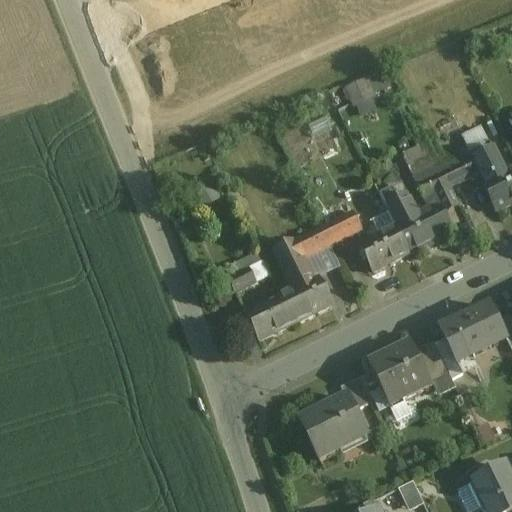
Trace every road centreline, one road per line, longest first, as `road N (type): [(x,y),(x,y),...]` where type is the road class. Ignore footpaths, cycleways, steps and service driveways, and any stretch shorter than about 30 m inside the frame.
road 1 (unclassified): [(222,400),(81,42)]
road 2 (residential): [(511,258),(222,400)]
